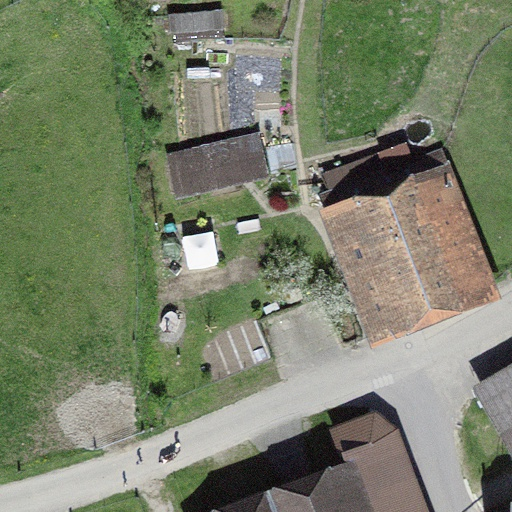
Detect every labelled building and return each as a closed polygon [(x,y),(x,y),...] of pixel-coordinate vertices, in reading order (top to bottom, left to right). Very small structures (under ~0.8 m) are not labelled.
[(266,175),(257,136),(169,158),(178,196),(266,175)] [(411,170),(334,199),(346,229),(339,231),(373,321),(487,279),(440,153),(409,164),(411,170)] [(511,372),(482,391),(511,440),(511,372)] [(379,438),(371,417),(337,430),(344,451),(379,438)] [(418,511),(392,440),(344,457),(352,480),(265,511),(418,511)]
